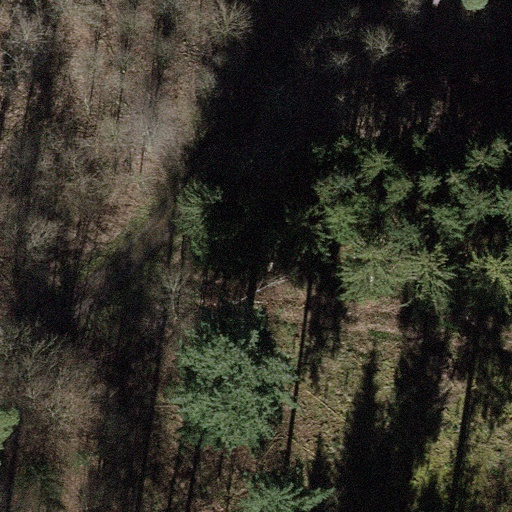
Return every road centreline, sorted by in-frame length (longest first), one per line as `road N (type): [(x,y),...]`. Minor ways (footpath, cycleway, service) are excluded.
road 1 (track): [(277,0),(247,108),(112,279),(0,326)]
road 2 (track): [(247,108),(332,0)]
